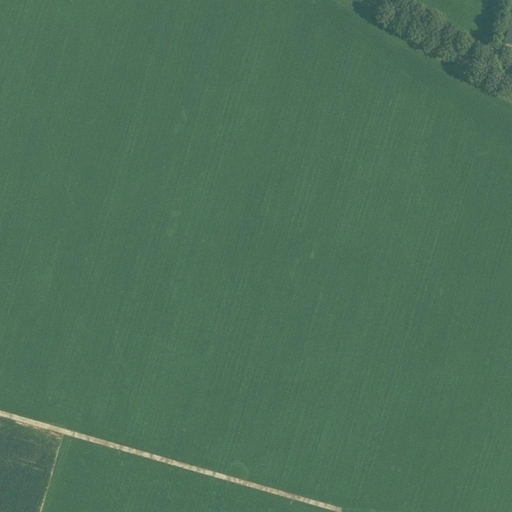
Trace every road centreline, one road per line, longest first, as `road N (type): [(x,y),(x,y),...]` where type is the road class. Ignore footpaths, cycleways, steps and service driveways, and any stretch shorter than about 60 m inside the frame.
road 1 (track): [(338,510),(0,414)]
road 2 (unclassified): [(511,87),(371,0)]
